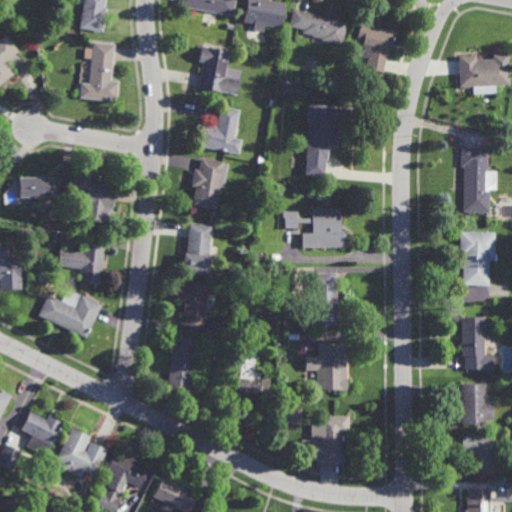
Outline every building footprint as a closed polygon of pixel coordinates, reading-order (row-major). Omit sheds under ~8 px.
[(102,33),(79,29),(83,0),(105,0),(104,10),(106,11),(102,33)] [(234,0),(232,16),(177,7),(178,0),(234,0)] [(280,29),(264,26),(263,32),(253,30),(254,25),(243,23),(246,0),(263,0),(285,4),(280,29)] [(343,46),(322,42),(322,40),(312,38),(313,36),(302,34),(303,31),(290,28),(293,11),(333,19),(333,20),(347,23),(343,46)] [(382,74),(364,71),(366,60),(359,58),(361,44),(354,42),(358,24),(390,30),(382,74)] [(18,52),(5,63),(14,75),(0,85),(0,39),(5,35),(18,52)] [(239,49),(232,47),(234,38),(240,39),(239,49)] [(115,103),(79,99),(81,83),(88,84),(92,42),(114,45),(110,82),(118,83),(115,103)] [(236,97),(197,89),(202,63),(198,62),(201,47),(228,53),(225,69),(241,72),(236,97)] [(510,87),(496,87),(496,95),(473,95),(473,89),(458,89),(457,57),(475,56),(476,60),(492,60),(492,55),(509,55),(510,87)] [(350,125),(339,125),(337,149),(329,148),(327,161),(306,159),(309,120),(317,120),(318,107),(351,110),(350,125)] [(233,140),(241,142),(238,155),(196,147),(200,126),(216,129),(220,108),(238,112),(233,140)] [(496,189),(488,189),(488,212),(462,211),(463,168),(460,168),(460,149),(488,150),(487,172),(496,172),(496,189)] [(216,208),(192,204),(194,190),(190,189),(194,170),(198,171),(200,158),(224,163),(216,208)] [(109,219),(103,218),(102,223),(84,220),(85,212),(68,209),(74,175),(90,178),(89,184),(114,188),(109,219)] [(18,197),(18,178),(55,178),(55,196),(18,197)] [(341,231),(344,231),(344,246),(302,247),(301,232),(312,232),(311,207),(340,206),(341,231)] [(298,227),(284,228),(284,217),(283,217),(282,211),(297,210),(298,227)] [(208,255),(210,255),(207,273),(182,270),(184,252),(186,252),(189,223),(211,226),(208,255)] [(494,253),(488,253),(487,284),(461,284),(461,255),(458,255),(458,230),(495,231),(494,253)] [(99,285),(78,282),(80,268),(57,266),(59,249),(82,252),(83,242),(104,245),(99,285)] [(13,257),(20,257),(20,289),(0,289),(0,246),(12,246),(13,257)] [(335,301),(346,301),(347,324),(313,325),(313,314),(308,314),(308,295),(312,295),(312,273),(335,272),(335,301)] [(202,328),(183,326),(184,315),(182,315),(184,301),(177,300),(179,287),(186,287),(186,281),(207,283),(202,328)] [(101,305),(85,338),(37,315),(47,295),(60,302),(66,289),(101,305)] [(484,354),(492,354),(492,369),(463,369),(463,356),(460,356),(460,316),(484,315),(484,354)] [(235,326),(225,325),(226,318),(235,319),(235,326)] [(188,391),(166,389),(172,337),(195,339),(188,391)] [(346,389),(314,389),(314,370),(305,370),(305,356),(315,356),(315,341),(346,341),(346,389)] [(270,373),(266,404),(246,401),(247,396),(233,394),(235,377),(253,380),(254,377),(260,378),(261,372),(270,373)] [(485,401),(493,401),(493,419),(485,419),(485,424),(460,424),(460,383),(485,383),(485,401)] [(0,414),(0,390),(10,395),(0,414)] [(45,419),(47,416),(60,423),(43,456),(26,447),(31,435),(20,430),(29,412),(45,419)] [(341,463),(317,463),(316,461),(311,461),(310,423),(317,423),(317,416),(347,415),(347,432),(341,432),(341,463)] [(85,452),(98,432),(111,440),(100,461),(92,475),(83,471),(58,459),(56,458),(75,420),(95,429),(93,434),(87,445),(83,450),(85,452)] [(494,473),(478,473),(478,456),(460,457),(460,435),(494,435),(494,473)] [(121,457),(122,454),(139,462),(139,465),(148,469),(139,488),(125,481),(117,499),(119,500),(113,511),(99,511),(93,509),(101,491),(104,493),(108,485),(106,484),(109,477),(111,478),(112,475),(105,472),(114,453),(121,457)] [(187,511),(183,511),(173,507),(169,511),(167,511),(159,508),(162,502),(151,497),(160,478),(196,495),(187,511)] [(32,494),(27,491),(31,485),(36,488),(32,494)] [(490,498),(493,498),(493,492),(510,492),(510,500),(508,501),(508,507),(494,507),(493,501),(489,501),(489,511),(464,511),(464,510),(466,510),(466,496),(467,496),(467,488),(490,488),(490,498)]
